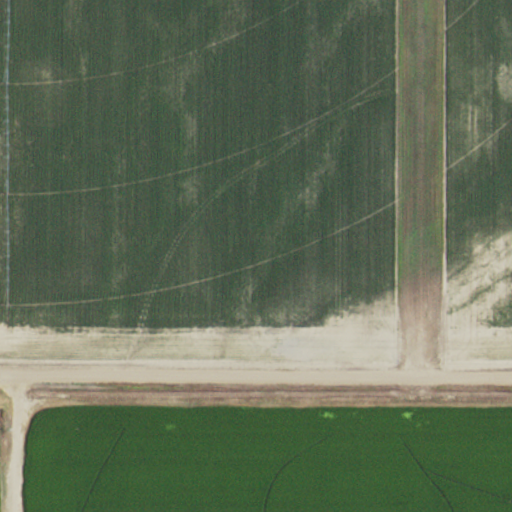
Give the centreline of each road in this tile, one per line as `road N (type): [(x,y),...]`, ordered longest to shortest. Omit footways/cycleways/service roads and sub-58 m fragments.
road 1 (tertiary): [(0,373),(511,375)]
road 2 (track): [(9,373),(11,511)]
